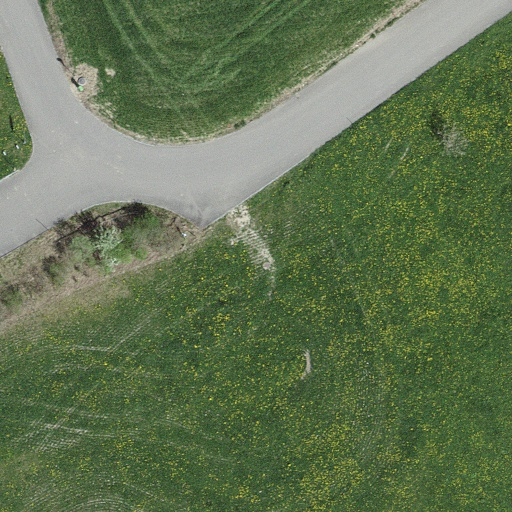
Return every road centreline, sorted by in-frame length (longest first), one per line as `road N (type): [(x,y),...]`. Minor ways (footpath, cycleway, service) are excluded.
road 1 (unclassified): [(472,0),(291,127),(233,157),(157,178),(79,162)]
road 2 (unclassified): [(79,162),(48,108),(13,0)]
